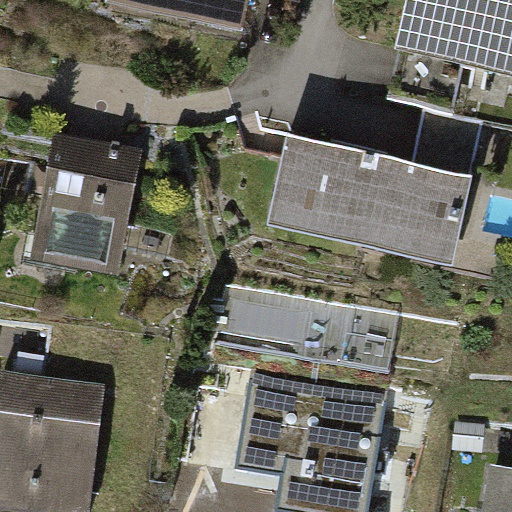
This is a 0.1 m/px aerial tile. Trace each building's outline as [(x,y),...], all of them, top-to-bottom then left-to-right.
[(255,0),(111,0),(111,3),(248,33),(255,0)] [(511,0),(413,0),(404,46),(511,70),(511,0)] [(341,127),(424,134),(426,104),(344,97),(341,127)] [(484,176),(297,134),(277,220),(465,261),(484,176)] [(126,154),(56,141),(33,264),(118,279),(141,157),(126,154)] [(87,511),(101,391),(3,380),(0,402),(0,511),(87,511)] [(368,511),(386,415),(255,391),(242,460),(289,469),(282,510),(291,511),(368,511)] [(511,511),(511,467),(493,465),(485,511),(511,511)]
